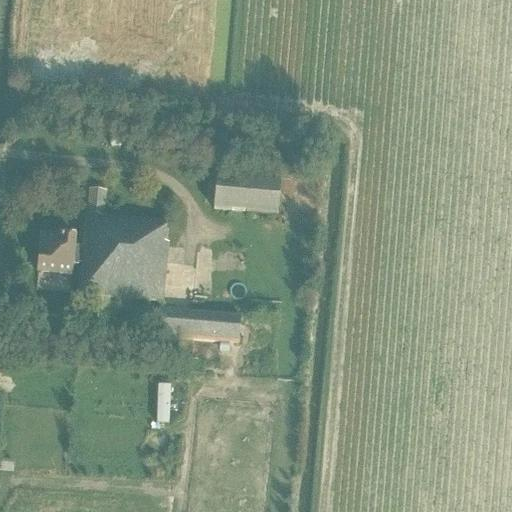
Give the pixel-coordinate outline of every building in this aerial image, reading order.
[(237,133),(236,140),(283,145),(284,139),(237,133)] [(282,175),(218,170),(213,212),(278,217),(282,175)] [(88,191),(87,215),(104,217),(106,204),(106,197),(107,193),(88,191)] [(54,236),(54,237),(41,237),(38,275),(72,277),(74,267),(78,267),(79,260),(81,261),(78,297),(163,305),(169,246),(165,245),(166,225),(87,217),(82,249),(75,248),(74,238),(54,236)] [(158,339),(178,341),(238,345),(241,318),(160,310),(158,339)]
